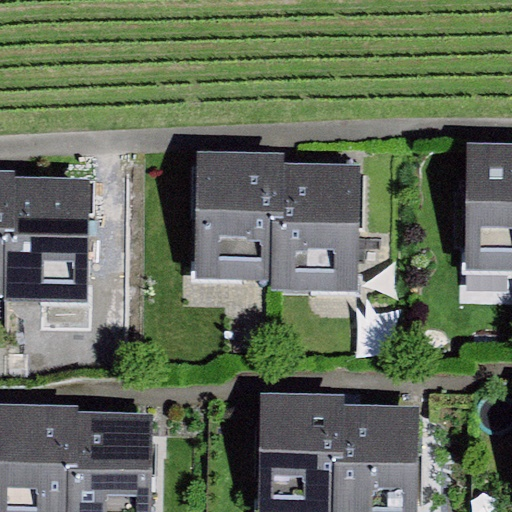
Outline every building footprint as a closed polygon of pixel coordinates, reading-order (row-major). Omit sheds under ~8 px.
[(468,279),(511,279),(511,159),(469,159),(468,279)] [(199,284),(281,285),(282,172),(282,165),(200,165),(199,284)] [(357,173),(282,172),(281,285),(281,298),(357,298),(357,173)] [(0,300),(14,300),(15,188),(15,181),(0,180),(0,300)] [(90,188),(15,188),(14,300),(14,313),(89,314),(90,188)] [(338,511),(340,412),(340,402),(264,400),(262,511),(338,511)] [(420,511),(421,413),(340,412),(338,511),(420,511)] [(0,511),(78,511),(80,421),(80,415),(0,413),(0,511)] [(152,511),(153,422),(80,421),(78,511),(152,511)]
